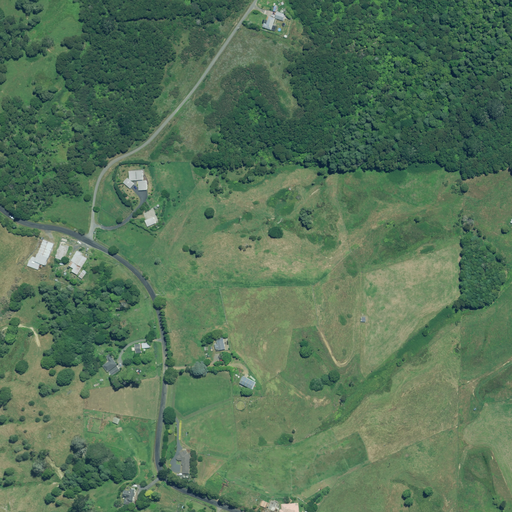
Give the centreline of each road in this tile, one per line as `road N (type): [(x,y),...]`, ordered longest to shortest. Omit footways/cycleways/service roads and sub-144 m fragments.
road 1 (unclassified): [(86,240),(138,274),(157,306),(165,359),(159,475),(238,511)]
road 2 (residential): [(86,240),(99,178),(190,93),(252,0)]
